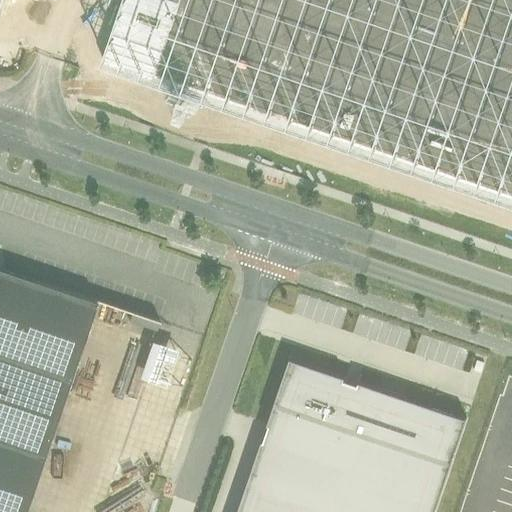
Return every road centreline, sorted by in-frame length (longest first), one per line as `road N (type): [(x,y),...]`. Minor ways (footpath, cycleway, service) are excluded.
road 1 (unclassified): [(511,288),(0,113)]
road 2 (unclassified): [(0,145),(511,319)]
road 3 (unknown): [(0,220),(204,304)]
road 4 (unknown): [(78,511),(99,455),(124,436),(204,449)]
